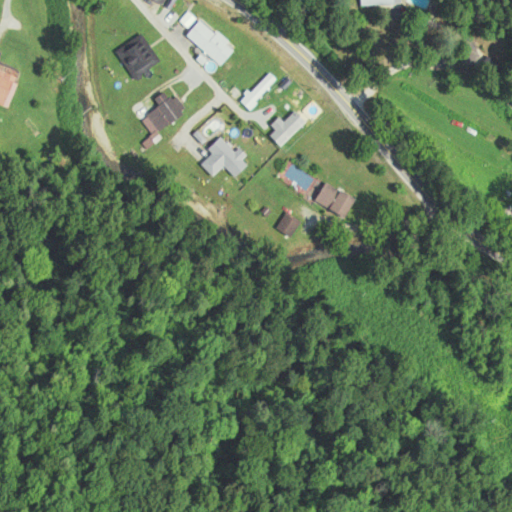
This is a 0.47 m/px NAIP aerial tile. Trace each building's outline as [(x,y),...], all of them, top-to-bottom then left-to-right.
[(186,37),(222,67),(237,50),(190,11),(180,24),(190,32),(186,37)] [(161,62),(141,35),(116,54),(136,81),(161,62)] [(0,105),(7,107),(17,77),(0,71),(0,105)] [(275,83),(268,76),(242,101),(250,108),(275,83)] [(158,109),(148,113),(156,131),(187,117),(177,95),(170,99),(167,93),(154,99),(158,109)] [(282,146),(304,124),(295,114),(272,136),(282,146)] [(224,167),(235,179),(248,167),(240,157),(239,157),(222,138),(207,151),(211,156),(201,165),(212,177),(224,167)] [(358,201),(329,182),(317,200),(346,219),(358,201)] [(275,226),(287,237),(300,223),(287,212),(275,226)]
